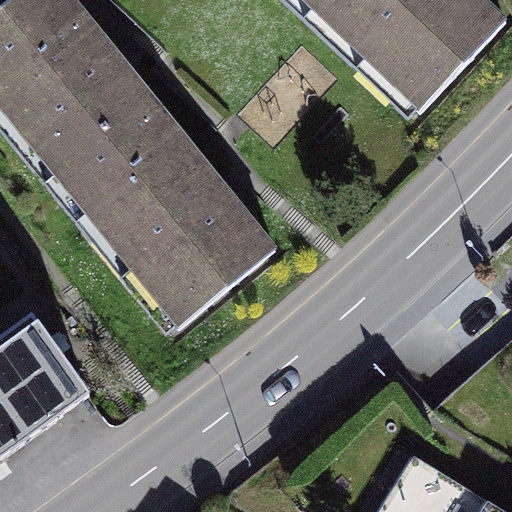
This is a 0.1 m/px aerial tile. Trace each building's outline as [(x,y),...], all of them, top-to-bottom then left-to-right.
[(0,119),(76,209),(173,127),(67,0),(38,0),(0,31),(0,119)] [(293,0),(428,132),(511,45),(511,28),(481,0),(293,0)] [(193,347),(290,265),(173,127),(76,209),(193,347)] [(0,488),(101,412),(39,331),(0,360),(0,488)] [(503,511),(422,464),(393,511),(503,511)]
